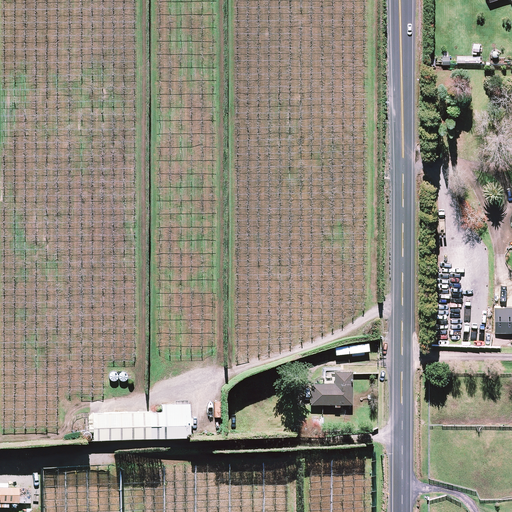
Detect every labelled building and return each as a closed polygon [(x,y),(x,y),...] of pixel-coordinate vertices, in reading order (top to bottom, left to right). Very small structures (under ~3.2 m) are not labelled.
[(511,332),(511,306),(494,306),(495,333),(511,332)] [(311,382),(311,403),(353,402),(352,370),(335,370),(335,382),(311,382)] [(92,412),(93,439),(190,436),(191,429),(190,400),(162,401),(163,409),(92,412)] [(43,511),(104,511),(104,470),(43,471),(43,511)] [(32,487),(0,486),(0,501),(31,503),(32,487)]
